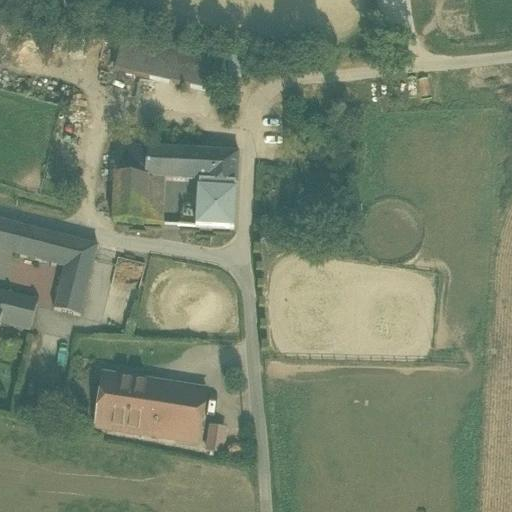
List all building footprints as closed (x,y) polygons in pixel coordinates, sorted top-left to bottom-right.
[(115,72),(212,93),(219,58),(123,37),(115,72)] [(238,57),(226,59),(229,82),(241,80),(238,57)] [(146,150),(145,177),(147,177),(147,179),(166,180),(194,182),(196,152),(191,152),(191,153),(146,150)] [(239,155),(196,152),(194,182),(194,183),(199,183),(235,185),(237,185),(239,155)] [(145,223),(147,179),(147,177),(145,177),(115,176),(113,221),(145,223)] [(147,179),(145,223),(164,225),(166,180),(147,179)] [(235,185),(199,183),(198,189),(235,191),(235,185)] [(235,191),(198,189),(195,228),(233,230),(236,191),(235,191)] [(23,227),(5,223),(0,243),(0,251),(16,255),(23,227)] [(54,309),(80,316),(98,246),(23,227),(16,255),(64,268),(54,309)] [(0,321),(30,329),(37,303),(0,293),(0,321)] [(207,391),(165,385),(102,375),(95,426),(157,435),(199,442),(207,391)] [(207,450),(221,452),(224,431),(210,429),(207,450)]
